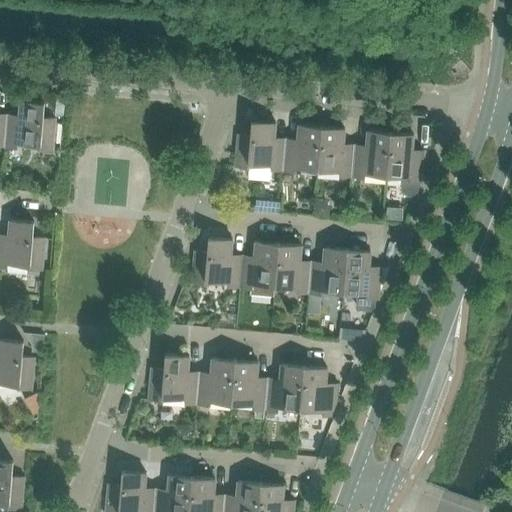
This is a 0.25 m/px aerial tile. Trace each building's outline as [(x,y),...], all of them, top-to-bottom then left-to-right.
[(19,120),(7,119),(5,147),(17,148),(17,144),(39,146),(38,150),(52,151),(55,119),(43,117),(44,103),(21,101),(19,120)] [(271,170),(283,171),(285,143),(274,142),(275,123),(251,120),(250,135),(238,134),(235,167),(249,168),(250,164),(271,166),(271,170)] [(295,168),(317,170),(321,127),(299,125),(297,144),(285,143),(283,171),(295,172),(295,168)] [(339,176),(351,177),(354,149),(343,148),(344,129),(321,127),(317,170),(340,171),(339,176)] [(364,174),(386,176),(391,133),(368,131),(366,150),(354,149),(351,177),(363,178),(364,174)] [(391,133),(386,176),(408,177),(408,182),(421,183),(423,155),(412,154),(413,134),(391,133)] [(280,201),(256,199),(255,211),(279,213),(280,201)] [(0,238),(0,266),(6,267),(7,263),(28,265),(28,269),(42,270),(45,238),(33,237),(34,222),(10,220),(8,239),(0,238)] [(232,239),(208,237),(207,252),(195,251),(192,283),(206,284),(206,280),(228,282),(228,286),(240,287),(242,260),(230,259),(232,239)] [(278,243),(256,241),(254,261),(242,260),(240,287),(251,288),(251,291),(254,295),(274,296),(275,286),(278,243)] [(297,292),(309,293),(311,266),(299,265),(301,245),(278,243),(275,286),(297,288),(297,292)] [(321,290),(344,292),(347,249),(324,247),(323,267),(311,266),(309,293),(321,295),(321,290)] [(347,249),(344,292),(358,293),(356,306),(360,310),(373,311),(375,306),(376,299),(378,300),(380,271),(368,271),(370,251),(347,249)] [(0,383),(18,385),(17,389),(31,390),(34,358),(22,356),(24,342),(0,339),(0,383)] [(184,403),(196,404),(199,376),(187,375),(189,356),(165,354),(164,369),(152,368),(149,400),(163,401),(163,397),(185,399),(184,403)] [(235,360),(212,358),(211,377),(199,376),(196,404),(209,405),(209,401),(231,403),(235,360)] [(258,362),(235,360),(231,403),(254,405),(253,409),(265,410),(268,382),(256,381),(258,362)] [(268,382),(265,410),(278,411),(278,407),(300,409),(304,366),(281,364),(280,383),(268,382)] [(304,366),(300,409),(323,411),(322,415),(334,416),(337,388),(325,387),(327,368),(304,366)] [(0,503),(7,504),(7,508),(21,509),(24,477),(12,476),(13,461),(0,459),(0,503)] [(154,511),(156,493),(144,492),(146,473),(122,470),(121,485),(109,484),(106,511),(154,511)] [(154,511),(188,511),(192,477),(169,475),(168,494),(156,493),(154,511)] [(188,511),(223,511),(225,499),(213,498),(215,479),(192,477),(188,511)] [(225,499),(223,511),(258,511),(261,483),(238,481),(236,500),(225,499)] [(261,483),(258,511),(293,511),(294,505),(282,504),(283,485),(261,483)]
